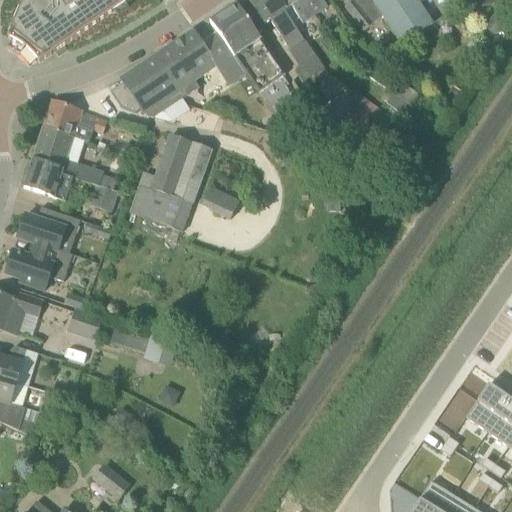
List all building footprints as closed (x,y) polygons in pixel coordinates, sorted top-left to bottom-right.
[(30,53),(37,61),(40,64),(132,0),(23,0),(8,39),(13,41),(22,46),(30,53)] [(280,0),(246,0),(265,26),(271,22),(284,42),(290,51),(305,41),(299,32),(286,12),(288,11),(280,0)] [(316,16),(305,0),(280,0),(288,11),(293,8),(304,25),(316,16)] [(329,8),(326,4),(323,0),(305,0),(316,16),(329,8)] [(384,18),(373,2),(371,0),(356,0),(355,1),(360,8),(374,26),(384,18)] [(374,0),(373,2),(384,18),(403,46),(434,26),(420,5),(426,0),(374,0)] [(365,33),(374,26),(360,8),(355,1),(354,2),(346,9),(365,33)] [(286,76),(237,6),(210,24),(229,52),(246,76),(259,95),(286,76)] [(510,28),(506,26),(505,19),(501,16),(494,17),(489,25),(489,31),(495,34),(502,33),(506,35),(510,28)] [(194,34),(156,59),(183,101),(200,90),(195,82),(216,68),(221,64),(234,84),(236,84),(246,76),(229,52),(213,63),(194,34)] [(156,59),(123,82),(125,85),(142,111),(148,119),(153,121),(183,101),(156,59)] [(417,96),(401,84),(394,95),(410,107),(417,96)] [(125,85),(111,94),(122,110),(136,115),(142,111),(125,85)] [(458,105),(466,93),(456,86),(448,97),(458,105)] [(410,107),(394,95),(387,104),(404,116),(410,107)] [(301,96),(294,101),(308,122),(315,117),(301,96)] [(364,111),(354,97),(345,103),(344,102),(331,110),(343,126),(355,117),(356,117),(364,111)] [(52,106),(44,131),(74,140),(89,145),(93,133),(103,136),(108,124),(52,104),(52,106)] [(291,141),(275,119),(265,133),(291,141)] [(44,131),(33,162),(63,172),(62,177),(73,181),(98,188),(114,193),(118,182),(103,177),(104,174),(68,162),(74,140),(44,131)] [(182,233),(211,152),(171,137),(156,179),(145,176),(131,215),(182,233)] [(140,151),(127,147),(124,156),(137,161),(140,151)] [(66,202),(73,181),(62,177),(63,172),(33,162),(24,189),(66,202)] [(110,215),(117,194),(114,193),(98,188),(91,209),(110,215)] [(202,205),(231,220),(239,205),(209,190),(202,205)] [(26,217),(18,239),(37,245),(61,253),(65,240),(74,242),(80,223),(48,212),(44,223),(26,217)] [(108,242),(112,233),(100,229),(96,238),(108,242)] [(63,284),(72,257),(61,253),(37,245),(32,259),(14,253),(6,276),(21,281),(20,285),(44,293),(49,279),(63,284)] [(0,333),(18,339),(26,315),(38,320),(43,305),(16,295),(14,300),(0,295),(0,333)] [(83,313),(87,301),(68,295),(64,306),(83,313)] [(95,343),(103,321),(75,312),(68,334),(95,343)] [(145,356),(149,339),(116,330),(112,346),(145,356)] [(146,360),(172,365),(177,343),(150,338),(146,360)] [(0,380),(28,389),(39,354),(14,347),(4,358),(0,356),(0,380)] [(28,389),(0,380),(0,423),(4,425),(13,429),(19,433),(32,437),(37,421),(24,417),(26,411),(21,410),(28,389)] [(506,425),(511,416),(511,414),(492,401),(486,411),(479,421),(473,430),(494,444),(500,435),(506,425)] [(141,427),(122,411),(109,426),(128,442),(141,427)] [(494,444),(511,455),(511,416),(506,425),(500,435),(494,444)] [(449,439),(441,452),(451,459),(459,446),(449,439)] [(486,461),(482,467),(491,474),(496,467),(486,461)] [(130,486),(104,467),(93,482),(119,501),(130,486)] [(496,467),(491,474),(501,481),(506,474),(496,467)] [(483,476),(479,482),(489,489),(493,482),(483,476)] [(493,482),(489,489),(498,495),(503,489),(493,482)] [(447,511),(453,503),(433,489),(417,511),(447,511)] [(466,511),(453,503),(447,511),(466,511)]
